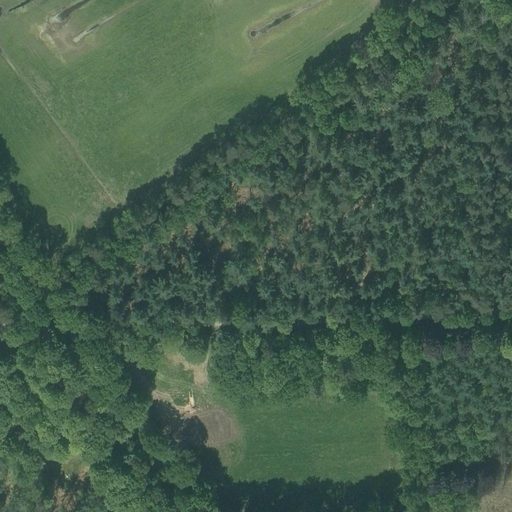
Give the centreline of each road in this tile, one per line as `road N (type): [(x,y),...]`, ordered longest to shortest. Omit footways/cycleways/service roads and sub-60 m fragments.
road 1 (unclassified): [(0,328),(511,312)]
road 2 (track): [(441,0),(42,288)]
road 3 (track): [(189,511),(42,288)]
road 4 (track): [(393,316),(421,464),(511,467)]
road 5 (track): [(0,494),(131,422)]
road 6 (track): [(80,450),(0,328)]
